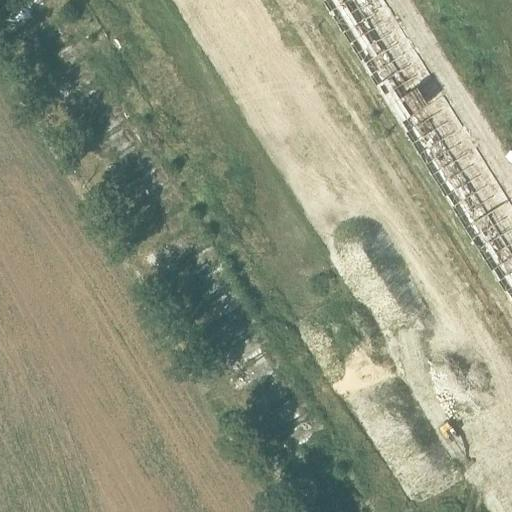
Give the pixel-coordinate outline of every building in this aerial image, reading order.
[(101,0),(61,26),(110,102),(268,0),(101,0)] [(361,0),(351,5),(357,17),(378,7),(374,0),(361,0)] [(188,253),(176,256),(181,276),(193,273),(188,253)] [(217,260),(193,271),(219,327),(243,316),(217,260)] [(257,377),(278,364),(272,353),(250,367),(257,377)] [(294,387),(306,403),(317,395),(305,379),(294,387)] [(327,411),(316,416),(332,451),(344,446),(327,411)] [(315,413),(292,422),(312,476),(336,467),(315,413)] [(482,479),(498,511),(511,511),(511,489),(502,469),(482,479)] [(339,510),(340,511),(368,511),(359,498),(339,510)]
